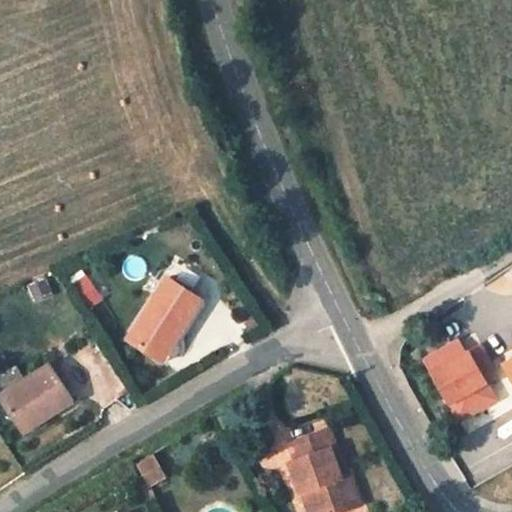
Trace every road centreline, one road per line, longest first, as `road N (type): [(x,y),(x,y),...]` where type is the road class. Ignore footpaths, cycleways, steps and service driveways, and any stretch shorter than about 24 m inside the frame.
road 1 (unclassified): [(5,511),(341,306)]
road 2 (tertiary): [(198,0),(341,306)]
road 3 (tertiary): [(359,340),(457,511)]
road 4 (residential): [(359,340),(511,253)]
